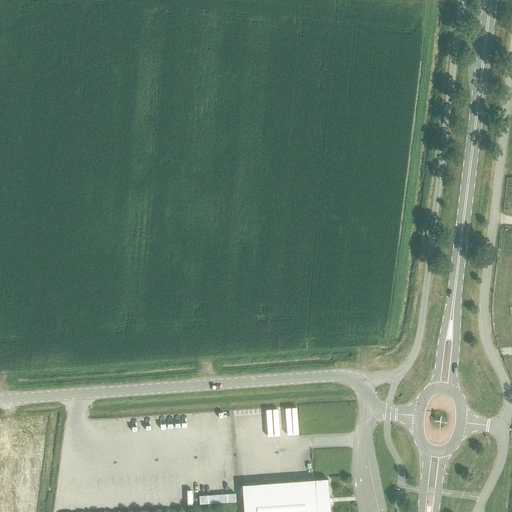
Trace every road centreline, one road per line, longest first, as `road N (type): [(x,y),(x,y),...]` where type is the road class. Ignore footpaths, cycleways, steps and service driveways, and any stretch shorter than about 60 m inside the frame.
road 1 (unclassified): [(462,0),(419,338),(399,371),(359,383)]
road 2 (unclassified): [(511,70),(483,307),(486,341),(506,385),(506,426)]
road 3 (tertiary): [(0,400),(323,376),(359,383)]
road 4 (primary): [(453,300),(490,0)]
